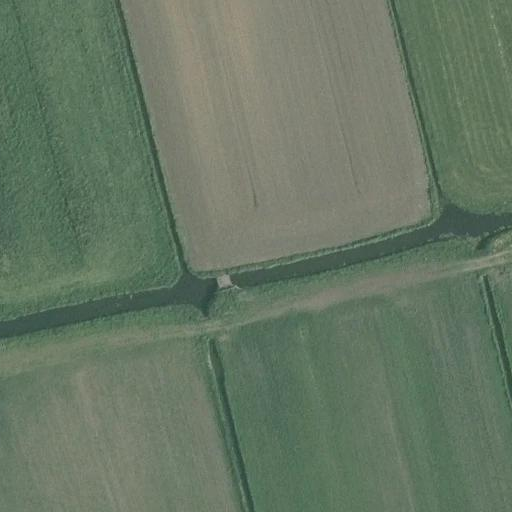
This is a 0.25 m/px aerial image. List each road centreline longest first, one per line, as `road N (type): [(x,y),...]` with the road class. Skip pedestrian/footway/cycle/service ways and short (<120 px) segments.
road 1 (track): [(511,257),(400,293),(233,321),(215,234)]
road 2 (track): [(233,321),(0,357)]
